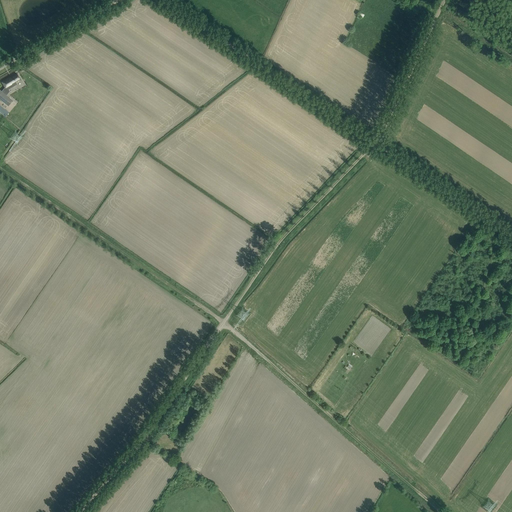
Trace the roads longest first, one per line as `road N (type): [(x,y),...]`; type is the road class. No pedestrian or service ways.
road 1 (track): [(443,511),(223,322)]
road 2 (track): [(0,168),(223,322)]
road 3 (track): [(374,145),(163,0)]
road 4 (track): [(223,322),(79,511)]
road 5 (track): [(374,145),(288,232),(223,322)]
road 6 (track): [(511,236),(374,145)]
road 7 (track): [(442,0),(374,145)]
road 8 (unclassified): [(0,68),(117,0)]
